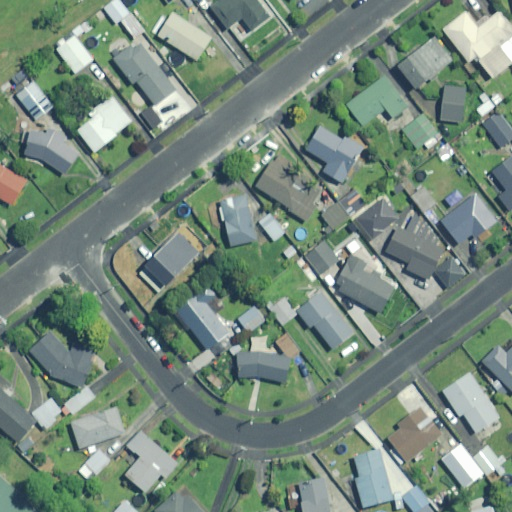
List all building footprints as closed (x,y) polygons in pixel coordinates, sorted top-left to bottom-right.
[(145,32),(118,0),(115,0),(105,9),(117,24),(121,21),(136,39),(145,32)] [(271,20),(256,0),(224,0),(213,8),(229,29),(243,19),(253,33),(271,20)] [(511,28),(500,12),(479,29),(466,12),(443,30),(469,64),(477,57),(494,79),(511,65),(511,64),(511,28)] [(212,38),(174,14),(170,20),(164,17),(154,33),(198,61),(212,38)] [(86,32),(81,25),(57,43),(61,48),(58,50),(76,74),(94,61),(77,39),(86,32)] [(454,61),(435,37),(399,67),(417,90),(454,61)] [(176,91),(138,41),(115,59),(134,85),(137,82),(156,107),(176,91)] [(54,108),(29,76),(21,82),(26,88),(17,95),(37,121),(54,108)] [(410,107),(385,76),(349,104),(366,126),(386,109),(394,119),(410,107)] [(19,89),(14,82),(0,93),(0,95),(5,101),(19,89)] [(466,87),(446,85),(442,121),(462,123),(466,87)] [(494,108),(483,94),(479,97),(485,104),(477,110),(482,117),(494,108)] [(132,122),(112,96),(89,114),(94,120),(79,131),(95,153),(118,136),(116,134),(132,122)] [(442,139),(423,114),(402,130),(417,150),(425,144),(429,149),(442,139)] [(511,140),(511,131),(499,114),(484,125),(502,149),(511,140)] [(343,141),(321,127),(307,150),(329,164),(324,172),(343,184),(364,148),(345,137),(343,141)] [(66,176),(79,155),(63,145),(65,137),(48,131),(46,135),(32,130),(24,154),(44,161),(66,176)] [(511,211),(511,157),(493,172),(508,191),(500,197),(511,212),(511,211)] [(326,195),(276,160),(257,186),(307,221),(326,195)] [(27,181),(0,165),(0,198),(13,206),(27,181)] [(436,204),(423,188),(412,197),(425,213),(436,204)] [(367,206),(355,191),(341,202),(353,217),(367,206)] [(498,222),(476,194),(441,221),(460,245),(471,237),(474,240),(498,222)] [(256,242),(246,196),(222,201),(232,247),(256,242)] [(388,224),(372,204),(352,220),(368,239),(388,224)] [(349,221),(339,205),(323,216),(330,226),(325,230),(328,235),(349,221)] [(443,241),(430,221),(408,210),(387,253),(411,265),(407,272),(429,282),(445,251),(439,248),(443,241)] [(285,233),(270,215),(261,223),(275,241),(285,233)] [(200,254),(179,233),(146,266),(167,287),(200,254)] [(340,260),(325,242),(306,257),(321,276),(340,260)] [(297,252),(291,244),(282,251),(288,259),(297,252)] [(382,272),(352,257),(337,285),(344,289),(342,293),(381,314),(395,288),(378,279),(382,272)] [(225,308),(208,287),(177,311),(208,351),(231,333),(216,314),(225,308)] [(354,334),(319,291),(310,298),(312,300),(298,312),(311,328),(314,326),(334,351),(354,334)] [(297,315),(285,299),(270,310),(283,326),(297,315)] [(267,320),(255,306),(239,319),(250,333),(267,320)] [(55,376),(81,388),(97,354),(70,341),(67,349),(51,333),(33,351),(55,376)] [(300,351),(285,335),(276,343),(290,359),(300,351)] [(511,349),(507,355),(498,346),(482,362),(511,391),(511,349)] [(285,384),(289,361),(286,360),(283,359),(280,358),(276,357),(273,356),(270,356),(266,355),(263,355),(260,355),(256,355),(253,355),(250,355),(246,355),(243,356),(240,357),(239,380),(242,380),(245,379),(249,379),(252,379),(255,379),(259,379),(262,379),(266,379),(269,380),(272,380),(275,381),(279,382),(282,383),(285,384)] [(500,419),(471,374),(443,392),(460,417),(464,414),(477,434),(500,419)] [(95,397),(87,388),(66,405),(73,414),(95,397)] [(0,391),(0,427),(19,443),(37,422),(0,391)] [(53,399),(33,415),(46,432),(67,416),(53,399)] [(125,433),(116,408),(72,424),(80,449),(125,433)] [(389,439),(395,447),(389,451),(401,467),(407,462),(408,463),(443,436),(435,426),(424,434),(418,425),(428,417),(421,408),(398,426),(401,430),(389,439)] [(141,433),(124,453),(130,458),(135,451),(144,458),(128,476),(147,492),(162,474),(166,478),(178,464),(141,433)] [(486,473),(474,458),(472,460),(461,445),(442,459),(465,489),(486,473)] [(380,450),(355,457),(362,478),(355,480),(363,509),(395,500),(380,450)] [(111,462),(102,451),(78,470),(87,481),(111,462)] [(114,461),(107,468),(118,478),(124,471),(114,461)] [(305,507),(302,508),(302,511),(330,511),(324,480),(300,485),(305,507)] [(35,511),(0,481),(0,511),(35,511)] [(417,511),(430,504),(418,487),(403,498),(413,511),(417,511)] [(203,511),(182,488),(156,511),(203,511)] [(137,511),(125,501),(114,511),(137,511)]
